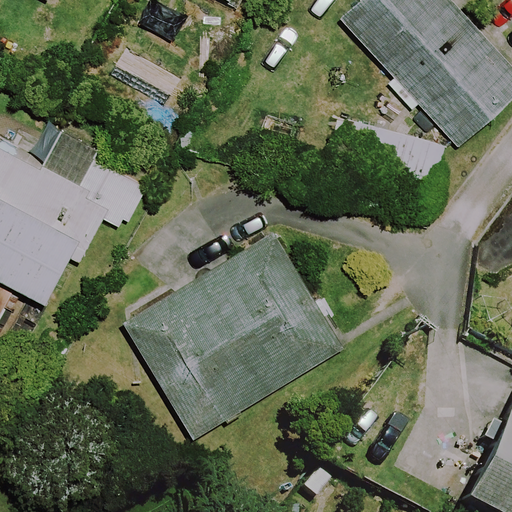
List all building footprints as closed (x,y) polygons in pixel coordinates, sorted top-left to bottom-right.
[(511,94),(511,71),(444,0),(358,0),(337,20),(392,79),(385,85),(407,109),(414,103),(455,147),(511,94)] [(438,147),(337,117),(315,190),(416,220),(438,147)] [(148,180),(57,131),(37,169),(0,148),(0,279),(43,303),(70,252),(79,257),(100,217),(121,229),(148,180)] [(338,348),(268,231),(120,321),(190,437),(338,348)] [(511,511),(511,391),(508,389),(448,510),(451,511),(511,511)]
